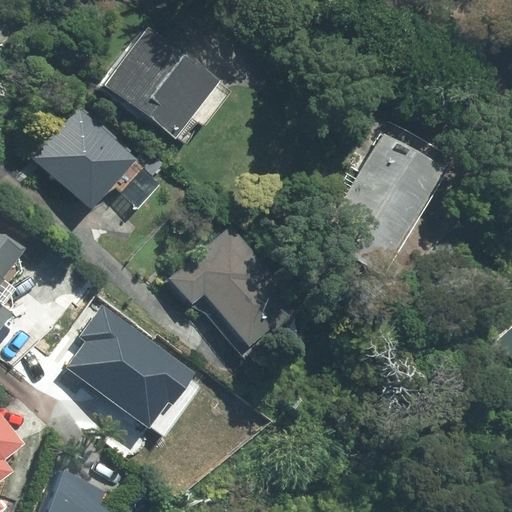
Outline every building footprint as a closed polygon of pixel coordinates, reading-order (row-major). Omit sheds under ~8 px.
[(92,87),(161,141),(206,83),(137,29),(92,87)] [(23,159),(79,210),(124,160),(120,156),(124,152),(77,110),(74,114),(68,109),(23,159)] [(375,136),(311,243),(368,276),(432,170),(375,136)] [(140,151),(130,162),(146,177),(156,167),(140,151)] [(134,171),(114,196),(130,210),(152,186),(134,171)] [(225,228),(161,281),(182,306),(194,296),(236,347),(259,329),(263,334),(293,310),(225,228)] [(0,314),(4,310),(1,285),(9,276),(7,258),(10,255),(0,247),(0,314)] [(511,323),(490,342),(511,366),(511,323)] [(0,468),(1,467),(0,465),(0,453),(14,441),(0,423),(0,468)] [(127,475),(100,451),(89,464),(117,487),(127,475)] [(44,463),(42,469),(25,511),(85,511),(90,507),(79,497),(85,485),(44,463)]
